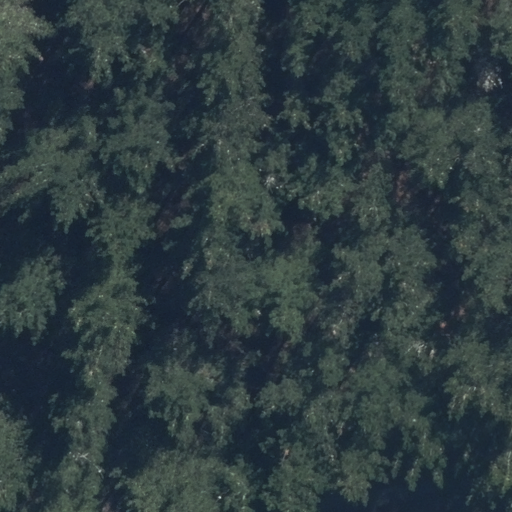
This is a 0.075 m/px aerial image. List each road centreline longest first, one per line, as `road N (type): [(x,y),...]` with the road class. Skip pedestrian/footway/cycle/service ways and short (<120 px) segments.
road 1 (track): [(189,511),(511,464)]
road 2 (track): [(0,121),(31,0)]
